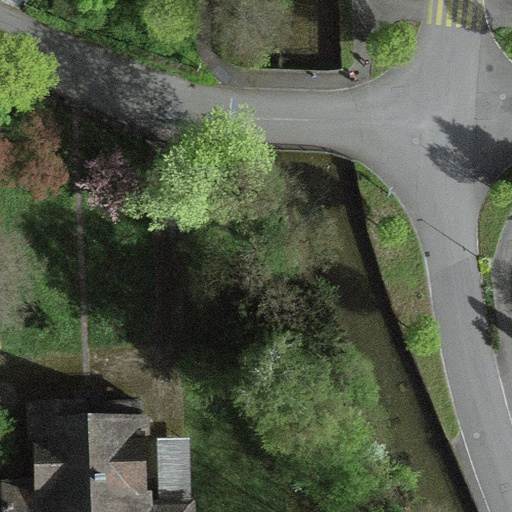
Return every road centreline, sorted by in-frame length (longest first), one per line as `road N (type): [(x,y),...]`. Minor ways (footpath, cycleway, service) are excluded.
road 1 (residential): [(446,121),(229,117),(169,104),(0,33)]
road 2 (residential): [(446,121),(457,282),(480,410),(511,504)]
road 3 (residential): [(456,0),(446,121)]
